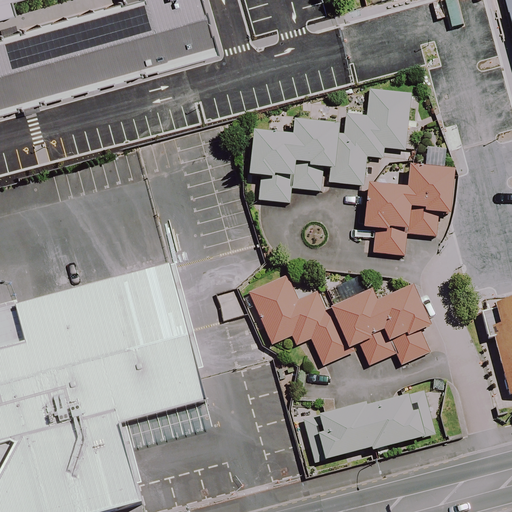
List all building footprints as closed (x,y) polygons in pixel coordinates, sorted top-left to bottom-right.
[(0,0),(0,23),(90,0),(0,0)] [(323,0),(246,0),(275,103),(347,83),(323,0)] [(511,0),(503,0),(511,35),(511,0)] [(221,42),(212,5),(165,16),(175,54),(221,42)] [(285,135),(248,131),(243,177),(259,179),(257,202),(286,205),(287,190),(318,194),(319,185),(361,189),(364,157),(381,159),(382,149),(386,150),(401,151),(407,96),(368,92),(365,117),(334,114),(335,108),(310,105),(309,121),(286,118),(285,135)] [(0,183),(12,180),(5,157),(0,158),(0,183)] [(511,158),(500,162),(511,203),(511,158)] [(363,256),(405,258),(406,239),(447,242),(449,216),(451,172),(411,170),(409,189),(368,187),(365,231),(363,256)] [(0,511),(79,511),(119,502),(111,470),(214,442),(162,258),(0,301),(0,511)] [(246,297),(264,336),(269,348),(289,339),(294,350),(309,343),(321,370),(358,353),(366,370),(392,358),(398,371),(427,357),(418,337),(426,333),(407,291),(374,306),(369,295),(323,316),(314,296),(295,304),(283,279),(246,297)] [(511,288),(474,298),(499,391),(511,387),(511,288)] [(428,390),(311,421),(323,466),(440,435),(428,390)]
